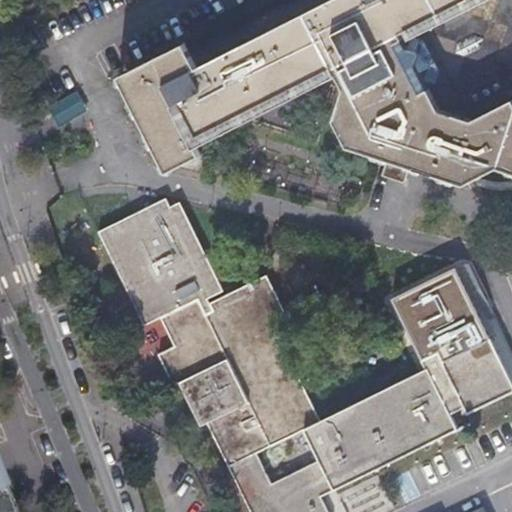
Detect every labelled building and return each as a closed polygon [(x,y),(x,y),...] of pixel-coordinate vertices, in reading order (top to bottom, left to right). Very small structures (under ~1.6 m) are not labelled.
[(166,83),(196,143),(333,71),(335,76),(347,76),(358,70),(364,81),(352,87),(342,120),(371,129),(384,123),(389,127),(396,129),(391,145),(413,153),(415,148),(419,150),(418,155),(468,171),(501,154),(511,157),(511,94),(510,93),(511,92),(511,0),(328,0),(198,67),(166,83)] [(196,143),(166,83),(198,67),(186,43),(120,77),(169,171),(202,154),(196,143)] [(347,76),(335,76),(342,89),(334,119),(347,144),(387,156),(382,173),(405,181),(410,164),(464,182),(499,165),(511,168),(511,157),(501,154),(468,171),(418,155),(419,150),(415,148),(413,153),(391,145),(396,129),(389,127),(384,123),(371,129),(342,120),(352,87),(364,81),(358,70),(347,76)] [(188,382),(228,465),(318,419),(276,334),(283,330),(290,327),(264,274),(208,301),(211,308),(203,311),(195,296),(220,286),(176,199),(168,203),(164,195),(96,228),(142,321),(159,314),(172,341),(156,349),(175,388),(188,382)] [(318,419),(228,465),(251,511),(325,511),(318,496),(458,427),(450,410),(464,403),(467,410),(511,388),(511,382),(489,335),(443,358),(438,348),(421,356),(425,366),(329,414),(318,419)] [(0,511),(10,511),(1,485),(0,485),(0,511)]
